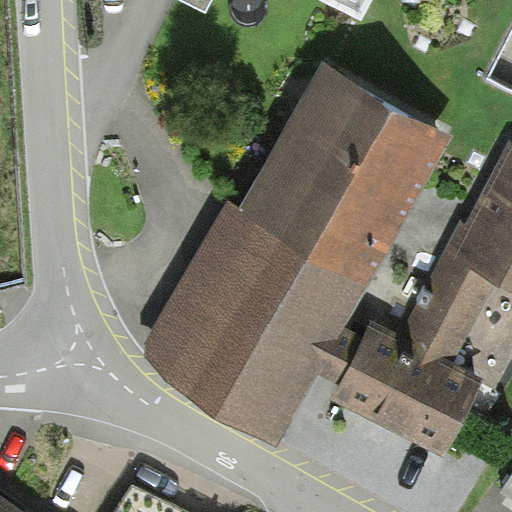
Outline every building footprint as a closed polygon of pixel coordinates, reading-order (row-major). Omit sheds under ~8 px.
[(328,0),(351,12),(357,0),(328,0)] [(438,129),(308,57),(140,358),(269,430),(301,373),(378,416),(432,446),(460,395),(329,322),(438,129)] [(511,364),(511,147),(502,143),(456,238),(402,352),(496,397),(511,364)] [(179,511),(117,485),(102,511),(179,511)] [(17,511),(0,499),(0,511),(17,511)]
